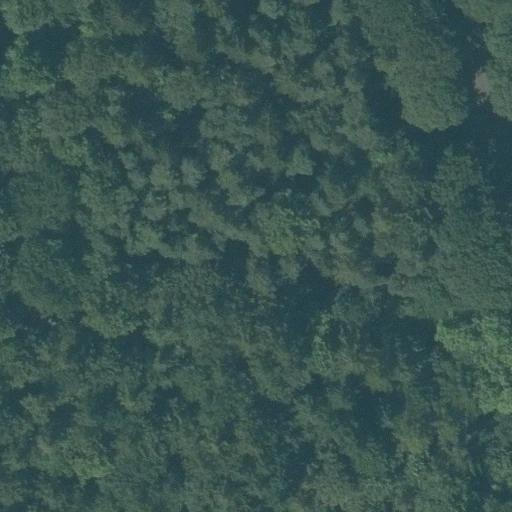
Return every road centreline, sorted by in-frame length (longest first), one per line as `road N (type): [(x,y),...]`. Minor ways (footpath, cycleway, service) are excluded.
road 1 (track): [(497,313),(0,206)]
road 2 (primary): [(511,195),(465,0)]
